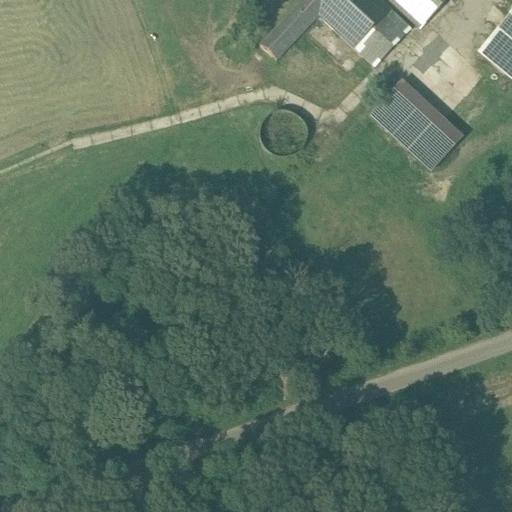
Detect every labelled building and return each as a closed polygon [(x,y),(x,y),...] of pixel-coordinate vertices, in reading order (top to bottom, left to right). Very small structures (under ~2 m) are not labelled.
[(376,0),(299,0),(318,18),(354,51),(390,13),(376,0)] [(386,0),(420,32),(449,0),(386,0)] [(302,3),(259,48),(276,63),(318,18),(302,3)] [(511,11),(477,55),(511,83),(511,11)] [(390,13),(354,51),(373,70),(410,31),(390,13)] [(454,149),(394,93),(371,117),(432,173),(454,149)] [(305,146),(307,137),(305,128),(299,120),(291,115),(282,113),(272,115),(265,120),(259,128),(258,138),(260,147),(265,155),(273,160),(283,162),(292,160),(300,154),(305,146)]
